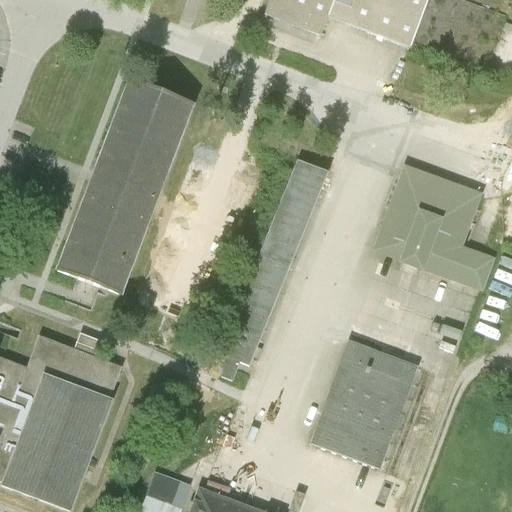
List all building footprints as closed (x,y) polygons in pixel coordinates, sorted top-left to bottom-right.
[(270,0),(264,16),(318,37),(325,19),(407,50),(425,0),(270,0)] [(129,83),(56,272),(119,296),(192,107),(129,83)] [(298,163),(219,356),(229,360),(221,379),(231,383),(239,364),(248,368),(327,175),(298,163)] [(404,168),(374,251),(401,261),(400,263),(421,271),(422,269),(481,291),(492,261),(460,249),(479,196),(404,168)] [(26,371),(0,361),(0,425),(5,427),(0,440),(0,482),(3,484),(1,487),(69,511),(111,402),(108,400),(120,369),(94,359),(100,344),(78,336),(72,352),(38,339),(26,371)] [(348,344),(310,447),(377,471),(415,369),(348,344)] [(177,511),(186,488),(154,477),(140,511),(177,511)] [(253,511),(198,491),(190,511),(253,511)]
